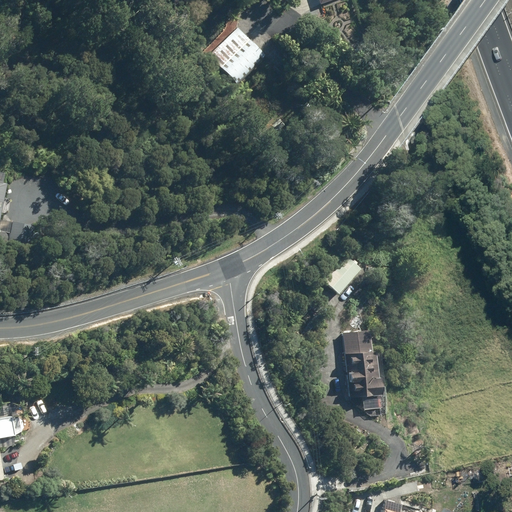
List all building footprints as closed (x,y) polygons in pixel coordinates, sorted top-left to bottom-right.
[(235,85),(264,56),(235,27),(206,55),(235,85)] [(27,250),(32,223),(10,219),(5,246),(27,250)] [(321,278),(337,292),(359,267),(344,253),(321,278)] [(367,328),(340,331),(348,395),(377,391),(373,348),(369,348),(367,328)] [(84,404),(81,384),(61,387),(64,407),(84,404)] [(0,432),(10,431),(18,429),(21,425),(20,418),(15,415),(14,412),(7,414),(6,412),(0,413),(0,432)]
